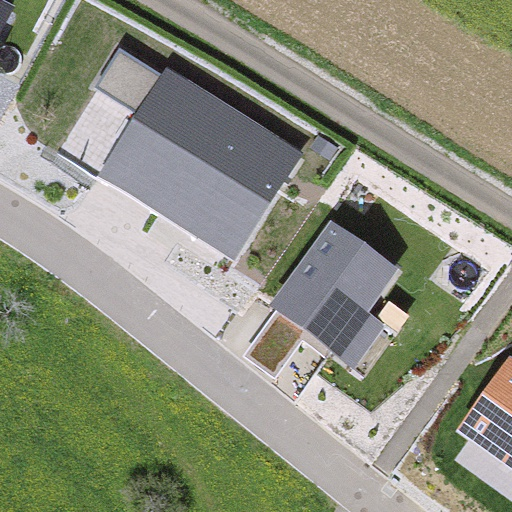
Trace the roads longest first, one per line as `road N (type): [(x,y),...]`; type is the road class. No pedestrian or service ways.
road 1 (residential): [(0,209),(395,511)]
road 2 (track): [(511,217),(153,0)]
